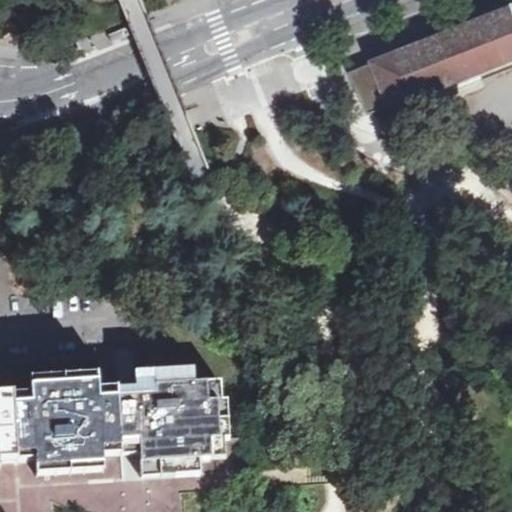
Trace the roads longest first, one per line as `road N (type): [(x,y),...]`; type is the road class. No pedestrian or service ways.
road 1 (tertiary): [(0,151),(368,0)]
road 2 (tertiary): [(285,0),(56,79)]
